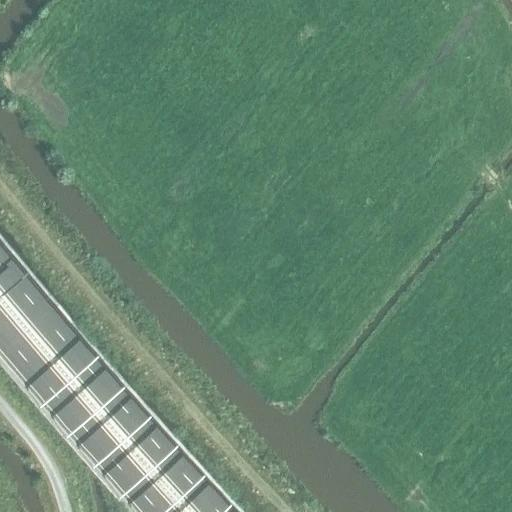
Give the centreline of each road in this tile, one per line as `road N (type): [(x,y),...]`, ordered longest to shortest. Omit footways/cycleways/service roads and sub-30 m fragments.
road 1 (trunk): [(218,511),(0,264)]
road 2 (trunk): [(0,327),(160,511)]
